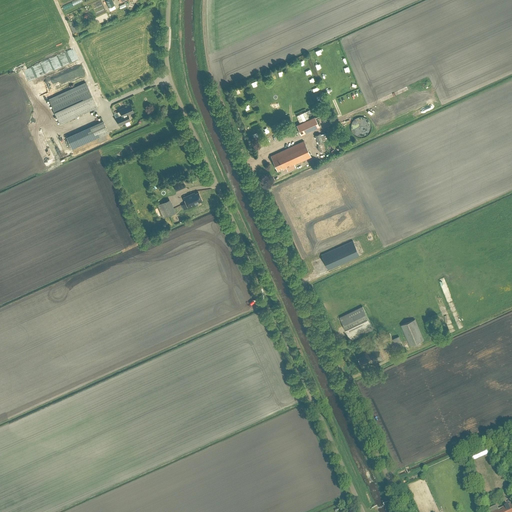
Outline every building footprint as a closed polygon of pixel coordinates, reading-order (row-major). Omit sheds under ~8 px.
[(81,70),(31,90),(35,99),(85,79),(81,70)] [(49,99),(60,123),(97,107),(86,83),(49,99)] [(116,118),(119,125),(130,120),(128,114),(133,112),(130,105),(119,110),(122,115),(116,118)] [(296,116),(299,123),(309,119),(306,112),(296,116)] [(296,125),(301,135),(319,127),(314,116),(313,113),(309,114),(310,118),(296,125)] [(371,125),(370,122),(368,120),(365,118),(362,117),(359,117),(356,118),(353,120),(351,123),(351,126),(351,129),(352,132),(354,134),(356,136),(359,137),(363,137),(365,136),(368,134),(370,131),(371,128),(371,125)] [(67,139),(72,149),(108,132),(104,122),(67,139)] [(316,136),(319,144),(324,142),(320,134),(316,136)] [(271,156),(278,171),(283,169),(284,170),(312,158),(304,141),(271,156)] [(172,185),(175,191),(185,187),(182,181),(172,185)] [(183,197),(188,208),(197,204),(197,203),(202,201),(198,192),(193,194),(192,193),(183,197)] [(157,205),(162,218),(174,213),(169,199),(157,205)] [(359,255),(353,240),(320,254),(327,269),(359,255)] [(363,305),(339,316),(350,339),(374,328),(363,305)] [(401,324),(409,345),(424,339),(415,318),(401,324)] [(379,343),(390,339),(395,352),(405,348),(399,335),(397,336),(394,330),(376,337),(379,343)] [(362,353),(363,355),(358,357),(362,366),(368,363),(369,365),(384,358),(378,345),(362,353)] [(318,474),(322,472),(318,464),(314,466),(318,474)]
